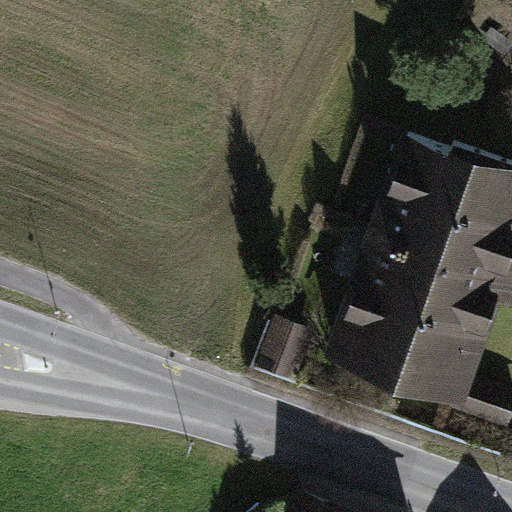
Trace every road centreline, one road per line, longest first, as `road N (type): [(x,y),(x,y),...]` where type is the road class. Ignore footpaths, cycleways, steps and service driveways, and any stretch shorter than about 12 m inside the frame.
road 1 (tertiary): [(117,379),(497,511)]
road 2 (tertiary): [(117,379),(0,321)]
